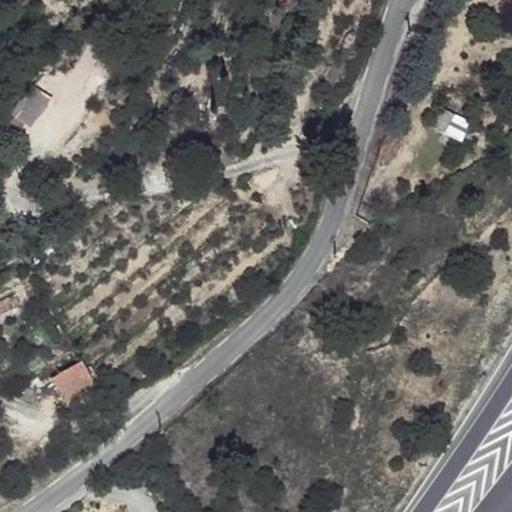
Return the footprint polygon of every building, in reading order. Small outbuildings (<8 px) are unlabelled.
[(447,115),(437,107),(423,128),(433,136),(447,115)] [(26,308),(36,302),(17,275),(10,282),(26,308)] [(0,316),(11,311),(7,305),(13,302),(9,296),(0,299),(0,316)] [(61,407),(89,392),(69,349),(42,367),(61,407)] [(5,391),(14,407),(25,401),(16,385),(5,391)]
